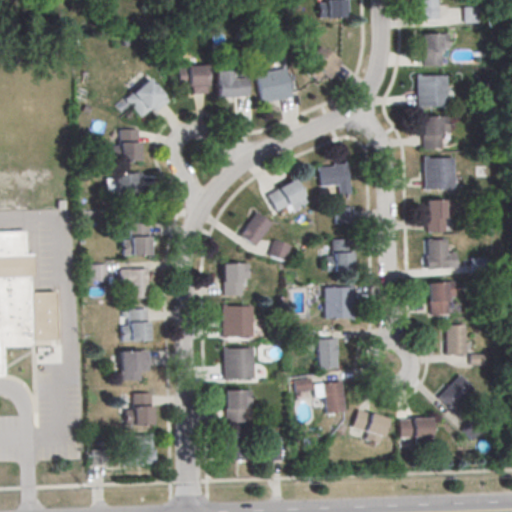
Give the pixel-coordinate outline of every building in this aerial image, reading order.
[(343,0),(316,0),(317,17),(343,17),(343,0)] [(435,0),(415,0),(416,19),(436,19),(435,0)] [(461,7),(478,7),(478,23),(461,23),(461,7)] [(445,33),(445,49),(437,49),(438,66),(419,66),(418,34),(445,33)] [(339,60),(316,45),(302,66),(325,81),(339,60)] [(186,92),(205,92),(205,65),(176,65),(176,84),(186,84),(186,92)] [(289,97),(284,67),(254,72),(258,102),(289,97)] [(214,97),(246,97),(246,78),(233,78),(233,70),(214,70),(214,97)] [(443,75),(444,107),(415,108),(414,76),(443,75)] [(128,105),(141,119),(165,98),(146,77),(114,105),(120,112),(128,105)] [(445,116),(445,131),(438,132),(438,148),(419,149),(418,117),(445,116)] [(137,128),(118,128),(118,161),(137,161),(137,128)] [(449,157),(450,189),(421,190),(420,158),(449,157)] [(315,165),(317,185),(336,184),(337,194),(348,193),(345,162),(315,165)] [(107,192),(139,192),(139,171),(107,171),(107,192)] [(287,210),(304,204),(296,180),(265,190),(271,210),(285,205),(287,210)] [(449,199),(449,214),(441,215),(442,231),(423,232),(422,200),(449,199)] [(334,206),(334,222),(351,222),(351,206),(334,206)] [(270,222),(255,211),(237,235),(252,246),(270,222)] [(148,255),(148,222),(128,222),(128,234),(121,234),(121,255),(148,255)] [(0,231),(22,230),(23,255),(32,255),(33,276),(27,277),(28,293),(52,292),(54,338),(30,338),(30,344),(3,346),(4,375),(0,375),(0,231)] [(266,255),(282,261),(288,245),(272,239),(266,255)] [(323,271),(349,271),(349,239),(329,239),(329,250),(323,250),(323,271)] [(424,240),(442,239),(444,268),(423,269),(422,256),(425,256),(424,240)] [(466,259),(483,258),(483,273),(467,273),(466,259)] [(219,263),(219,295),(240,295),(240,285),(247,285),(247,263),(219,263)] [(105,280),(105,264),(87,264),(87,280),(105,280)] [(145,297),(145,268),(115,268),(115,286),(126,286),(126,297),(145,297)] [(452,300),(452,281),(426,281),(426,313),(446,313),(446,300),(452,300)] [(321,287),(351,287),(351,318),(321,318),(321,287)] [(218,306),(248,307),(248,337),(218,337),(218,306)] [(120,340),(145,340),(145,308),(120,308),(120,340)] [(443,324),(443,354),(462,354),(462,324),(443,324)] [(288,330),(305,329),(305,344),(289,344),(288,330)] [(314,340),(332,339),(334,369),(316,370),(314,340)] [(218,350),(248,349),(249,379),(219,380),(218,350)] [(118,350),(118,379),(144,379),(144,350),(118,350)] [(434,397),(456,375),(470,389),(448,411),(434,397)] [(293,379),(293,389),(308,389),(308,379),(293,379)] [(319,384),(337,382),(341,411),(323,414),(319,384)] [(249,389),(222,389),(222,422),(241,422),(241,411),(249,411),(249,389)] [(126,424),(149,424),(149,392),(126,392),(126,424)] [(367,413),(384,419),(375,445),(361,441),(364,433),(349,428),(355,410),(366,414),(367,413)] [(408,418),(426,417),(427,445),(412,446),(412,438),(396,438),(395,420),(408,419),(408,418)] [(222,460),(244,460),(244,431),(222,431),(222,460)] [(129,434),(129,463),(152,463),(152,434),(129,434)] [(280,437),(264,437),(264,460),(280,460),(280,437)]
